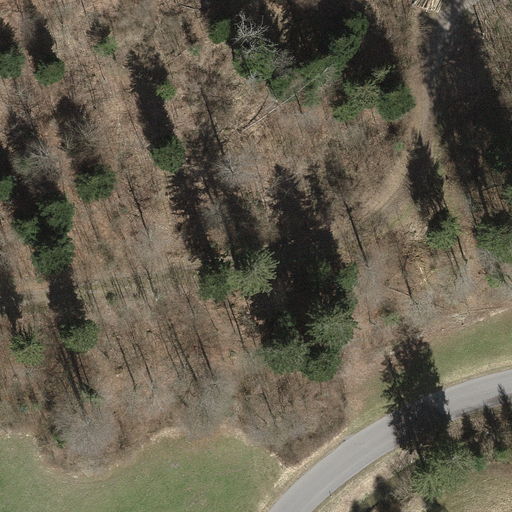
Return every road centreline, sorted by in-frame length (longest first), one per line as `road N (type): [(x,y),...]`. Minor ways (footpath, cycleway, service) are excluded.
road 1 (track): [(486,0),(468,6),(434,50),(432,154),(407,210),(350,251),(221,283),(0,300)]
road 2 (tertiary): [(289,511),(328,471),(412,418),(511,385)]
